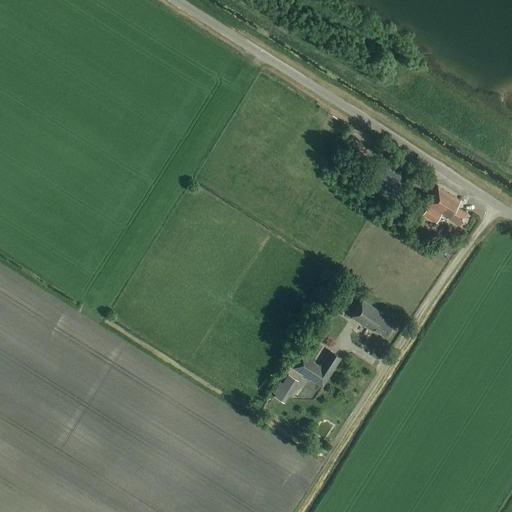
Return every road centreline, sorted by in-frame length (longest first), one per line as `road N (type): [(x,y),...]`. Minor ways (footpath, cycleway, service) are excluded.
road 1 (unclassified): [(511,216),(174,0)]
road 2 (track): [(495,205),(295,511)]
